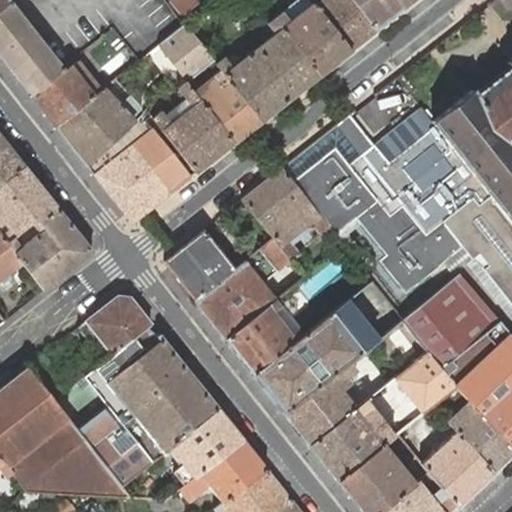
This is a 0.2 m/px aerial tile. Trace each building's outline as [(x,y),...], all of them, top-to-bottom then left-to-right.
[(0,0),(0,8),(9,1),(7,0),(0,0)] [(161,0),(162,0),(173,18),(194,4),(191,0),(161,0)] [(310,0),(290,0),(281,8),(290,19),(312,2),(310,0)] [(310,0),(312,2),(350,50),(376,30),(352,0),(310,0)] [(352,0),(376,30),(402,9),(394,0),(352,0)] [(394,0),(402,9),(412,0),(394,0)] [(511,0),(493,0),(502,11),(511,3),(511,0)] [(0,8),(0,55),(31,95),(63,71),(36,36),(25,22),(13,6),(9,1),(0,8)] [(281,8),(273,14),(319,74),(350,50),(312,2),(290,19),(281,8)] [(221,54),(213,60),(221,70),(260,121),(319,74),(273,14),(265,20),(274,32),(230,66),(221,54)] [(169,35),(158,44),(183,75),(209,56),(184,24),(169,35)] [(511,56),(508,60),(505,62),(508,66),(473,94),(469,90),(430,121),(419,107),(360,153),(401,203),(424,233),(441,220),(462,247),(471,258),(479,253),(488,265),(483,268),(511,305),(511,56)] [(31,95),(55,126),(88,100),(102,90),(78,60),(63,71),(31,95)] [(193,92),(233,142),(260,121),(221,70),(193,92)] [(151,116),(195,172),(233,142),(193,92),(182,77),(174,84),(185,98),(190,104),(169,121),(164,115),(159,109),(151,116)] [(87,165),(94,174),(153,128),(146,119),(142,114),(142,104),(134,94),(120,104),(106,86),(102,90),(88,100),(55,126),(87,165)] [(190,104),(185,98),(177,104),(173,107),(164,115),(169,121),(190,104)] [(153,128),(94,174),(132,222),(190,176),(153,128)] [(0,183),(23,165),(0,136),(0,183)] [(335,145),(291,180),(331,229),(333,234),(356,216),(386,254),(379,260),(404,292),(462,247),(441,220),(424,233),(401,203),(389,213),(378,200),(348,163),(335,145)] [(360,153),(348,163),(378,200),(389,213),(401,203),(360,153)] [(58,209),(23,165),(0,183),(0,216),(15,235),(31,222),(36,218),(40,223),(58,209)] [(291,180),(281,167),(241,199),(272,237),(282,250),(290,260),(291,261),(300,254),(289,240),(311,223),(322,236),(331,229),(291,180)] [(93,252),(58,209),(40,223),(36,218),(31,222),(38,231),(18,247),(11,238),(6,242),(13,251),(22,263),(44,291),(93,252)] [(163,261),(193,299),(233,268),(219,250),(203,229),(163,261)] [(0,279),(1,279),(6,275),(12,270),(22,263),(13,251),(6,242),(0,234),(0,279)] [(272,237),(257,249),(256,250),(262,258),(270,252),(274,257),(282,250),(272,237)] [(256,250),(245,259),(250,267),(262,258),(256,250)] [(290,260),(282,250),(274,257),(282,267),(290,260)] [(233,268),(193,299),(225,339),(274,300),(275,299),(303,276),(291,261),(290,260),(282,267),(289,276),(269,292),(250,267),(245,259),(237,265),(233,268)] [(511,447),(511,337),(490,311),(458,274),(401,320),(426,352),(454,387),(468,401),(473,407),(511,447)] [(10,281),(6,275),(1,279),(5,284),(10,281)] [(355,293),(330,313),(361,352),(373,342),(382,335),(386,331),(355,293)] [(122,345),(150,324),(129,297),(117,296),(85,321),(102,342),(95,347),(104,358),(105,358),(111,354),(122,345)] [(274,300),(225,339),(253,375),(303,335),(297,328),(291,334),(273,311),(279,306),(274,300)] [(286,314),(279,306),(273,311),(291,334),(297,328),(291,320),(286,314)] [(303,335),(253,375),(284,413),(346,364),(361,352),(330,313),(303,335)] [(106,382),(162,453),(170,446),(218,409),(161,338),(134,360),(106,382)] [(26,367),(0,387),(0,457),(12,473),(25,490),(129,497),(120,486),(162,453),(106,382),(134,360),(122,345),(111,354),(105,358),(68,388),(52,399),(26,367)] [(454,387),(426,352),(407,367),(398,374),(393,377),(382,387),(388,394),(400,386),(413,402),(385,424),(383,422),(380,419),(375,412),(379,409),(369,397),(350,412),(309,444),(338,480),(382,445),(394,435),(397,433),(422,413),(429,407),(431,405),(446,394),(454,387)] [(42,355),(26,367),(52,399),(68,388),(42,355)] [(346,364),(284,413),(309,444),(350,412),(340,399),(335,394),(346,385),(356,377),(352,372),(346,364)] [(451,427),(473,407),(468,401),(447,422),(451,427)] [(492,471),(511,452),(511,447),(473,407),(451,427),(455,431),(492,471)] [(161,494),(165,499),(172,494),(177,490),(194,476),(242,440),(218,409),(170,446),(184,463),(174,471),(180,478),(161,494)] [(455,505),(492,471),(455,431),(445,440),(438,447),(432,452),(421,463),(428,471),(433,477),(441,488),(455,505)] [(266,469),(242,440),(194,476),(177,490),(187,502),(208,486),(222,502),(266,469)] [(382,445),(338,480),(363,511),(378,511),(413,484),(406,475),(399,467),(395,461),(382,445)] [(0,457),(0,471),(4,478),(12,473),(0,457)] [(222,502),(213,509),(215,511),(219,511),(223,509),(224,511),(273,511),(290,500),(266,469),(222,502)] [(413,484),(378,511),(447,511),(455,505),(441,488),(436,493),(432,496),(428,492),(423,485),(433,477),(428,471),(419,480),(418,480),(413,484)] [(406,475),(413,484),(418,480),(411,472),(406,475)] [(172,494),(165,499),(169,505),(176,499),(172,494)] [(71,497),(55,509),(56,511),(73,511),(79,508),(71,497)] [(165,499),(148,498),(152,511),(167,511),(169,505),(165,499)] [(300,511),(290,500),(273,511),(300,511)]
